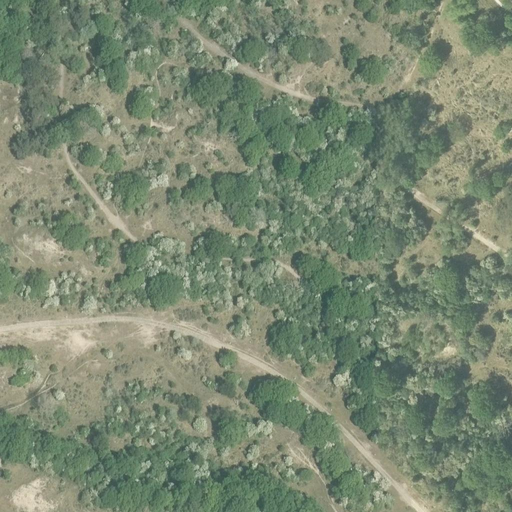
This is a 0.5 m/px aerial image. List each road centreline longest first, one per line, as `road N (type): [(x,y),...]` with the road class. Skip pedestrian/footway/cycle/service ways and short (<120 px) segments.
road 1 (track): [(0,334),(106,314),(199,319),(307,395),(419,511)]
road 2 (track): [(168,0),(201,39),(245,70),(305,98),(381,112),(376,153),(389,177),(511,261)]
